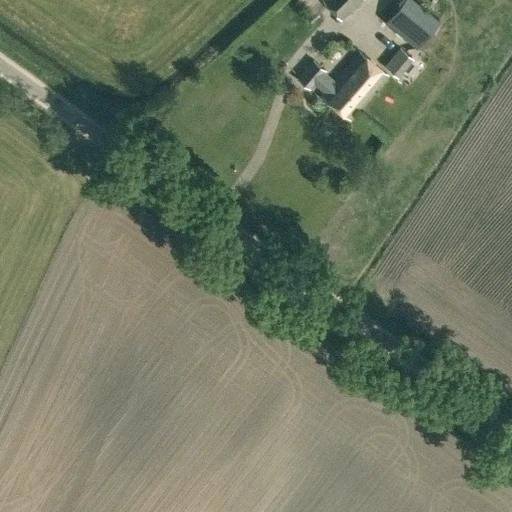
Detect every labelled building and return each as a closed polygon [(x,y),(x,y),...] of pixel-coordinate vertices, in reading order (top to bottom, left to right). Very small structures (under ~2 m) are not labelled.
[(322,0),(342,21),(364,0),(322,0)] [(402,0),(384,22),(416,49),(441,20),(418,0),(402,0)] [(330,33),(316,47),(323,55),(338,41),(330,33)] [(403,47),(391,58),(421,90),(433,78),(403,47)] [(321,95),(350,118),(387,74),(359,51),(334,81),(323,71),(325,69),(314,60),(298,78),(309,88),(314,82),(324,91),(321,95)]
